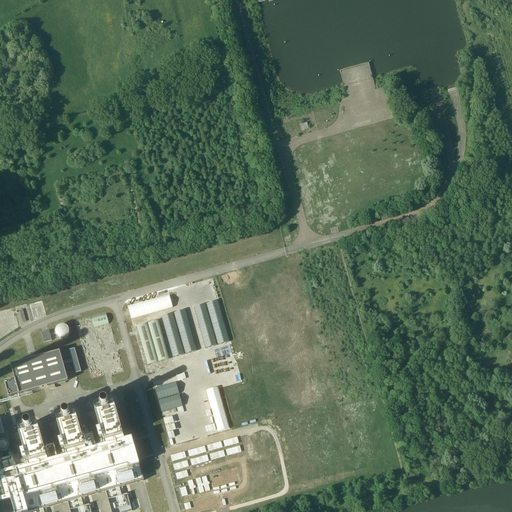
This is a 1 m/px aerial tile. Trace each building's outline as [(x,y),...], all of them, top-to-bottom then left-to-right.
[(176,287),(150,292),(150,296),(138,298),(139,303),(178,295),(176,287)] [(92,317),(94,328),(109,324),(106,314),(92,317)] [(158,320),(136,326),(147,365),(169,358),(158,320)] [(57,336),(59,337),(61,339),(63,339),(66,338),(68,337),(70,335),(71,333),(71,330),(70,328),(68,326),(66,325),(64,324),(61,324),(59,325),(57,327),(56,329),(56,332),(56,333),(57,336)] [(42,333),(45,342),(52,340),(51,335),(50,334),(49,331),(42,333)] [(69,350),(76,373),(81,372),(75,349),(69,350)] [(11,365),(15,379),(5,382),(9,397),(19,394),(68,380),(59,351),(11,365)] [(15,511),(29,511),(42,509),(49,507),(68,501),(80,498),(87,496),(106,491),(118,487),(125,485),(144,480),(132,437),(126,438),(115,400),(111,401),(113,408),(101,412),(99,403),(93,404),(101,430),(98,431),(102,445),(88,449),(77,411),(72,412),(74,419),(63,422),(61,413),(55,415),(62,441),(60,441),(64,456),(49,460),(38,421),(34,423),(36,430),(25,433),(23,424),(17,426),(25,451),(21,452),(24,462),(27,461),(29,466),(17,469),(13,455),(0,459),(3,470),(11,499),(15,511)] [(0,450),(1,452),(3,452),(6,452),(8,451),(9,450),(10,448),(10,446),(10,444),(9,442),(7,441),(5,440),(3,440),(1,441),(0,441),(0,450)] [(0,501),(11,499),(3,470),(2,471),(0,471),(0,501)]
